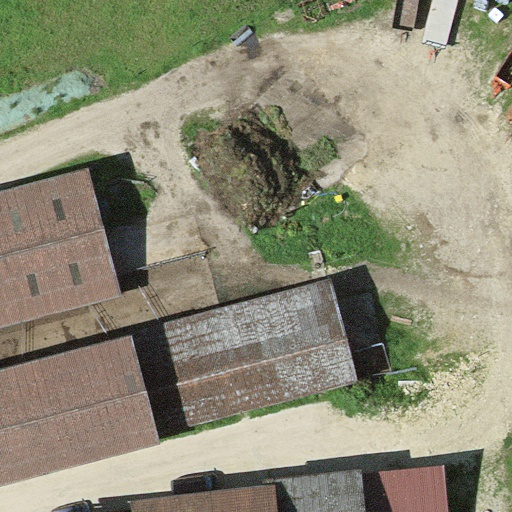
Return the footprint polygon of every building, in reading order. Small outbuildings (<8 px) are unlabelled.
[(0,326),(122,294),(88,169),(0,191),(0,326)] [(359,381),(331,279),(131,333),(160,436),(359,381)] [(0,485),(161,443),(160,436),(131,333),(0,368),(0,485)] [(448,511),(444,466),(362,473),(365,511),(448,511)] [(265,479),(265,485),(275,484),(277,511),(365,511),(362,473),(361,469),(265,479)] [(132,511),(126,511),(277,511),(275,484),(265,485),(131,499),(132,511)]
